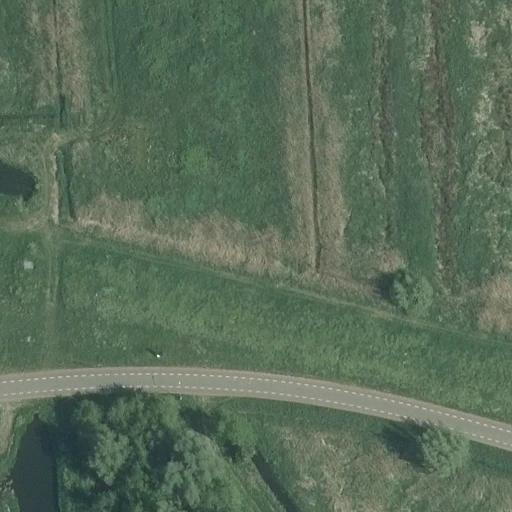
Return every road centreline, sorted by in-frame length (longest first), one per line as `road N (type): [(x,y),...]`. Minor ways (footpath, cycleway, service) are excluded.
road 1 (track): [(0,226),(92,240),(511,351)]
road 2 (unclassified): [(511,440),(284,386),(183,379),(0,390)]
